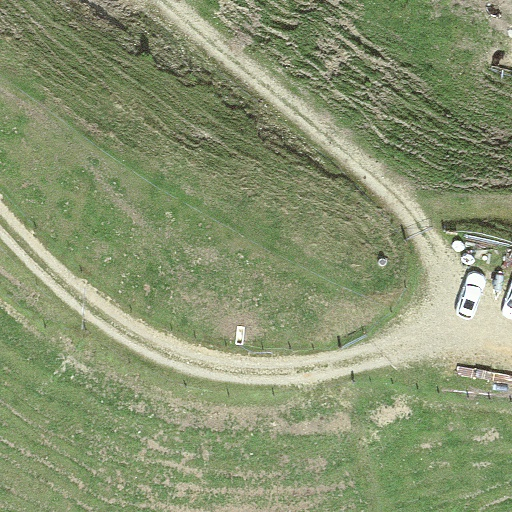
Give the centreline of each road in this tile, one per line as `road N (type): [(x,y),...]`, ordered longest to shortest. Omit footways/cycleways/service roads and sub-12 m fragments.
road 1 (track): [(153,0),(401,206),(425,234),(438,269),(441,322),(312,371),(227,370),(144,346),(82,304),(0,221)]
road 2 (track): [(0,322),(132,401),(216,419),(304,405),(312,371)]
